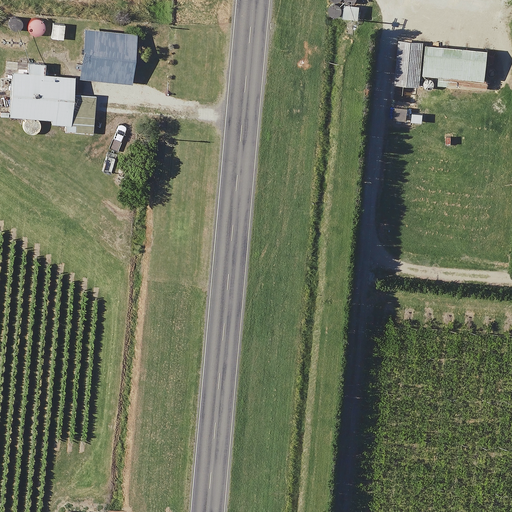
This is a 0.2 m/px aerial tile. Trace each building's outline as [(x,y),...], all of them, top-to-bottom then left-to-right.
[(359,0),(329,0),(327,17),(357,21),(359,0)] [(46,31),(36,16),(22,25),(31,40),(46,31)] [(65,22),(51,21),(49,40),(63,42),(65,22)] [(135,34),(83,30),(79,80),(130,84),(135,34)] [(485,51),(426,46),(424,73),(439,74),(438,85),(482,88),(485,51)] [(44,62),(28,61),(27,74),(11,73),(9,117),(23,118),(22,134),(38,135),(39,122),(70,123),(73,78),(43,76),(44,62)]
